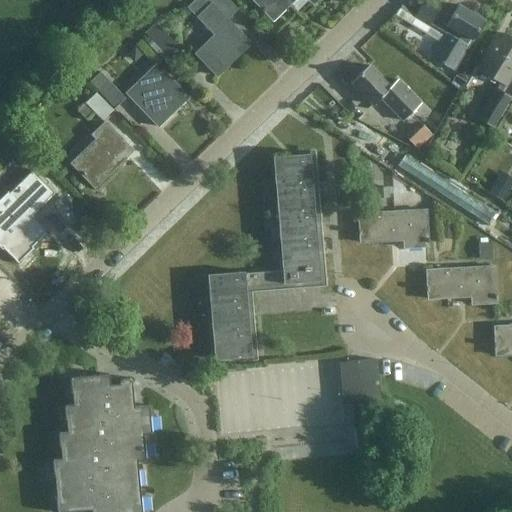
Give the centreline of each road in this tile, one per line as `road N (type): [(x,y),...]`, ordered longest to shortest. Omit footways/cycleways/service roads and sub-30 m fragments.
road 1 (residential): [(0,374),(374,0)]
road 2 (residential): [(425,356),(360,306),(344,307),(344,330),(356,350)]
